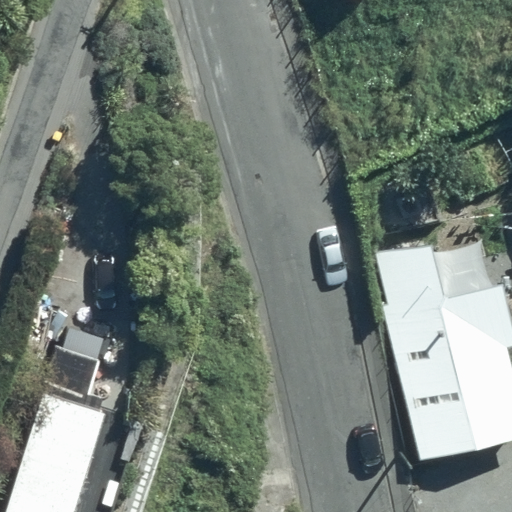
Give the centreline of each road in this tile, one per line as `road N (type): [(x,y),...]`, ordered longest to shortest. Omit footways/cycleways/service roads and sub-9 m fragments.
road 1 (residential): [(351,511),(293,233),(211,0)]
road 2 (residential): [(0,205),(70,0)]
